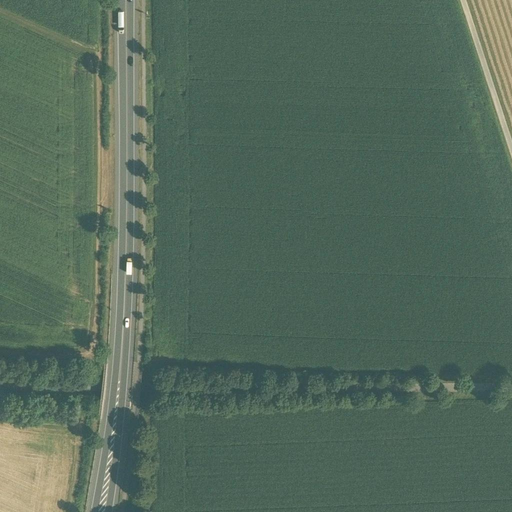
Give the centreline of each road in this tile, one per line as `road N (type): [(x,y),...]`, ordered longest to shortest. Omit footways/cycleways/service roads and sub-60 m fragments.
road 1 (primary): [(101,511),(123,299),(132,0)]
road 2 (track): [(0,388),(511,386)]
road 3 (track): [(0,355),(77,357),(88,350),(99,77),(81,49),(0,12)]
road 4 (track): [(461,0),(511,152)]
road 5 (track): [(68,511),(75,431),(0,418)]
